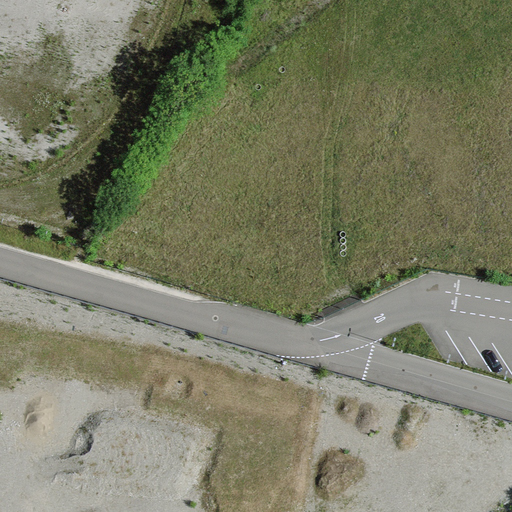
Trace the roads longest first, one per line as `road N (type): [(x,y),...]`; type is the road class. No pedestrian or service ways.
road 1 (residential): [(0,267),(322,364),(511,410)]
road 2 (unknown): [(322,364),(350,323),(370,313),(430,313),(511,334)]
